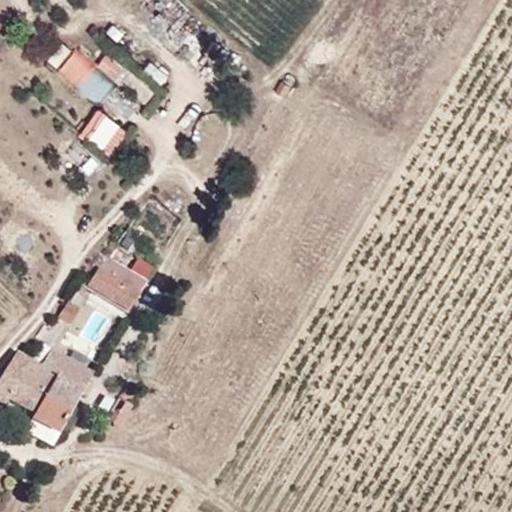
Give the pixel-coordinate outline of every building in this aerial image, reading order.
[(45,62),(56,71),(72,51),(62,43),(45,62)] [(77,49),(58,71),(77,88),(96,66),(77,49)] [(97,70),(80,88),(96,103),(113,85),(97,70)] [(110,157),(129,133),(98,109),(79,134),(110,157)] [(67,433),(104,369),(65,348),(100,287),(139,308),(147,293),(100,269),(92,283),(84,279),(37,363),(19,353),(0,384),(0,397),(12,405),(17,397),(41,410),(37,418),(67,433)] [(120,431),(140,398),(138,396),(125,397),(110,425),(120,431)]
